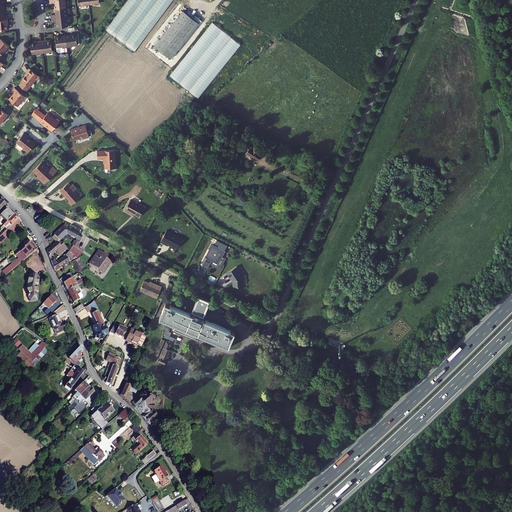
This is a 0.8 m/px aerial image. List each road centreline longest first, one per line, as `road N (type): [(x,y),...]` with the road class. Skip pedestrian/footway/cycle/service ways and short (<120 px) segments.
road 1 (residential): [(198,511),(143,424),(92,373),(37,237),(1,193)]
road 2 (unclassified): [(272,325),(416,0)]
road 3 (motorway): [(511,302),(287,511)]
road 4 (motorway): [(317,511),(511,328)]
road 5 (unknown): [(280,305),(281,325),(252,356),(242,381),(180,368)]
